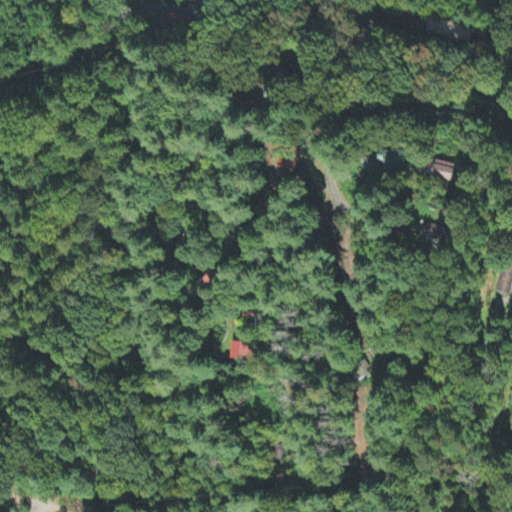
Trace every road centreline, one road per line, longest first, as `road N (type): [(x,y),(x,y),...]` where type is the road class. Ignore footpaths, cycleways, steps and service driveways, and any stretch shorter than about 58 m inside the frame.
road 1 (residential): [(387,511),(261,327),(209,319),(35,229)]
road 2 (residential): [(105,0),(136,46),(155,116),(130,173),(35,229),(0,326)]
road 3 (residential): [(136,46),(222,95),(327,130),(337,117),(408,102),(511,121)]
road 4 (residential): [(376,498),(399,349),(395,317),(335,220),(327,130)]
road 5 (residential): [(327,130),(293,158),(304,211),(300,256),(261,327)]
road 6 (residential): [(485,236),(486,195),(395,177),(373,186),(365,206),(335,220)]
road 7 (residential): [(277,351),(256,385),(270,427),(278,511)]
